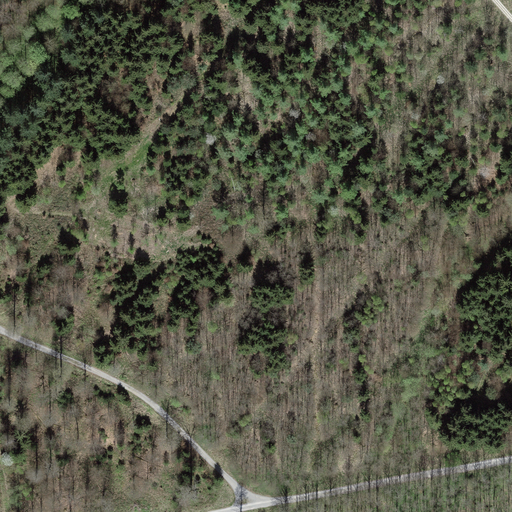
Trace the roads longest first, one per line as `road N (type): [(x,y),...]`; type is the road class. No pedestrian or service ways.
road 1 (track): [(258,506),(136,392),(0,329)]
road 2 (track): [(224,511),(511,459)]
